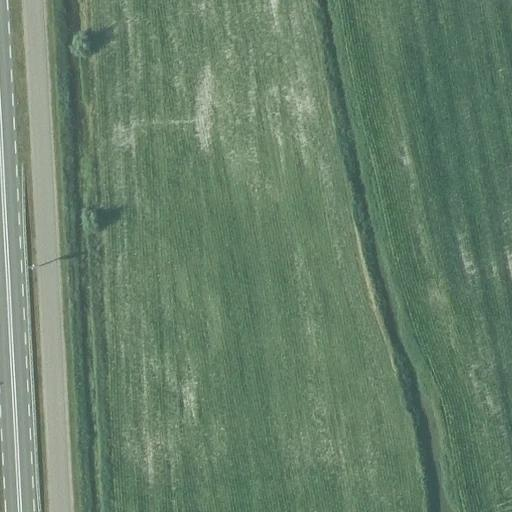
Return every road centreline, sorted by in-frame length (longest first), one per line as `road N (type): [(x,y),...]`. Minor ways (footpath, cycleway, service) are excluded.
road 1 (unclassified): [(30,0),(60,511)]
road 2 (primary): [(17,511),(0,154)]
